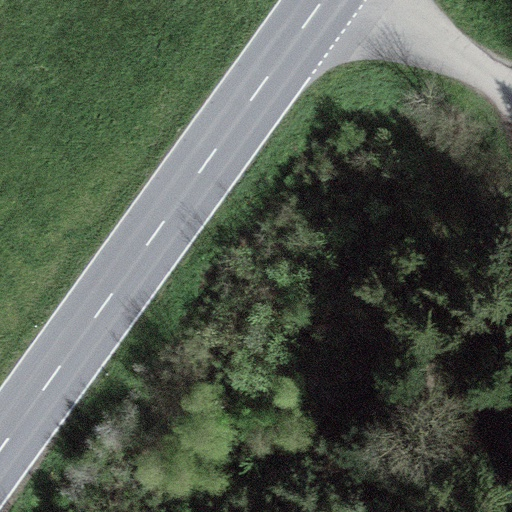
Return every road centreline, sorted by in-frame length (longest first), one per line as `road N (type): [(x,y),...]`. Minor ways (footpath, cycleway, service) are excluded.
road 1 (primary): [(0,449),(322,0)]
road 2 (track): [(511,83),(360,0)]
